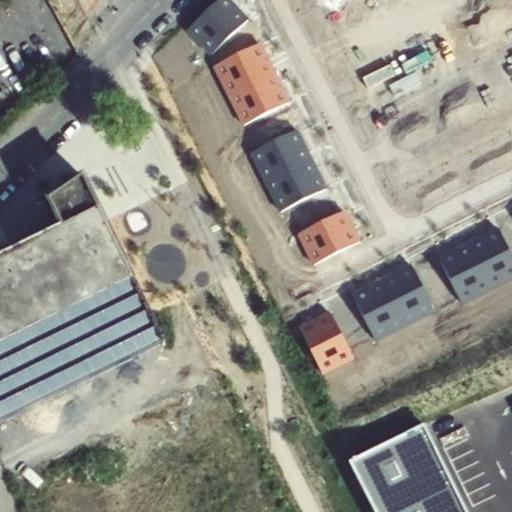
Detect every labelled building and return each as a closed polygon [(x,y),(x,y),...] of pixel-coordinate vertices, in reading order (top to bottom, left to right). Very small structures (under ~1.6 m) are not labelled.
[(220,0),(187,32),(211,57),(248,22),(227,0),(220,0)] [(214,68),(229,97),(274,74),(260,45),(214,68)] [(229,97),(244,126),(289,103),(274,74),(229,97)] [(251,154),(266,184),(311,161),(296,131),(251,154)] [(266,184),(281,213),(326,190),(311,161),(266,184)] [(0,425),(167,347),(85,178),(69,188),(50,201),(63,227),(6,255),(1,244),(0,244),(0,425)] [(345,213),(299,236),(315,266),(360,243),(345,213)] [(511,254),(499,229),(470,244),(493,289),(511,279),(511,254)] [(470,244),(440,259),(463,305),(493,289),(470,244)] [(412,267),(383,281),(406,326),(435,312),(412,267)] [(353,297),(376,342),(406,326),(383,281),(353,297)] [(300,330),(323,376),(354,360),(331,314),(300,330)] [(511,327),(501,333),(511,358),(511,327)] [(471,511),(429,426),(359,460),(384,511),(471,511)]
